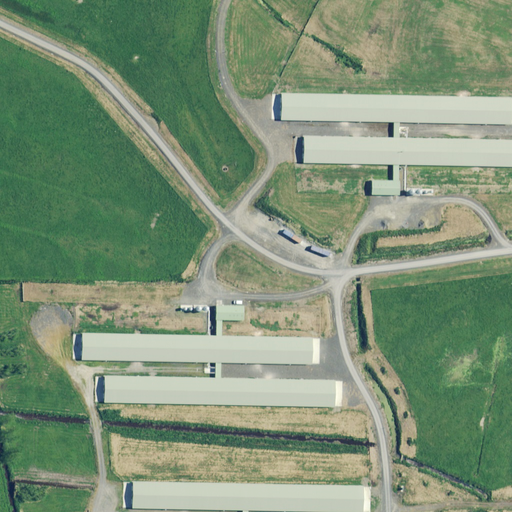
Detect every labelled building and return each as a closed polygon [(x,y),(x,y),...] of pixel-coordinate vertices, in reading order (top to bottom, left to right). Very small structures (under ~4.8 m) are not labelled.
[(511,122),(511,94),(286,91),(286,119),(511,122)] [(511,164),(511,137),(305,135),(304,162),(511,164)] [(310,366),(311,339),(82,336),(81,363),(310,366)] [(333,403),(333,376),(104,372),(104,400),(333,403)] [(365,511),(366,489),(137,486),(136,511),(365,511)]
